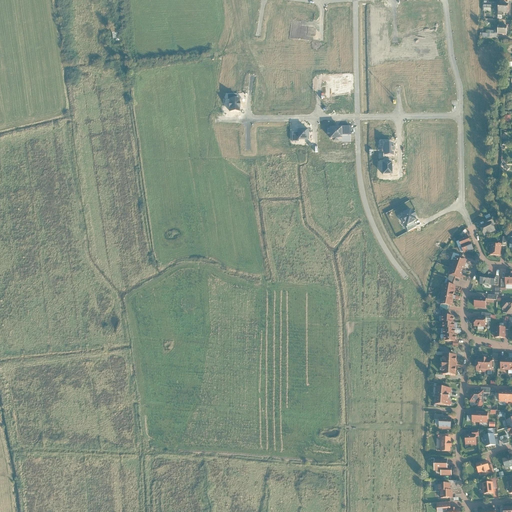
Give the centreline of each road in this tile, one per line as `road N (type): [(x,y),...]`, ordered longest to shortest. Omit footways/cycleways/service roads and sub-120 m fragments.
road 1 (residential): [(258,250),(329,249),(318,117)]
road 2 (residential): [(177,115),(180,251)]
road 3 (residential): [(460,115),(460,203),(420,224)]
road 4 (residential): [(258,250),(246,118)]
road 5 (residential): [(55,0),(29,62),(83,89)]
